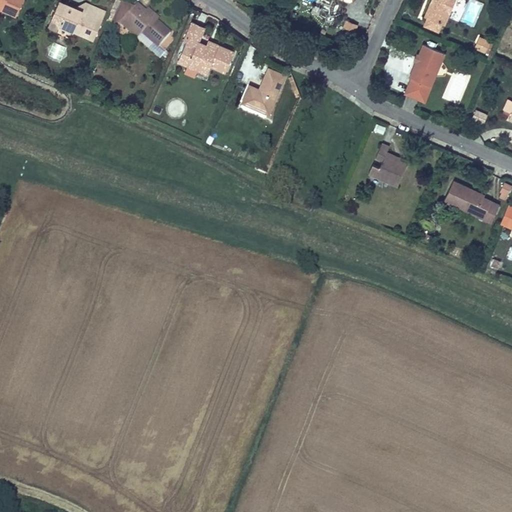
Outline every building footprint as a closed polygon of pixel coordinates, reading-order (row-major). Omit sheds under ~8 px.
[(0,0),(0,7),(15,14),(21,0),(0,0)] [(84,11),(82,10),(59,0),(53,16),(62,20),(60,25),(93,39),(106,10),(88,3),(84,11)] [(430,17),(445,23),(447,24),(457,0),(433,0),(427,16),(430,17)] [(171,32),(157,19),(146,9),(139,2),(121,22),(128,29),(134,23),(142,31),(158,46),(171,32)] [(149,7),(146,9),(157,19),(159,16),(149,7)] [(58,30),(60,25),(62,20),(53,16),(48,26),(58,30)] [(442,30),(445,23),(430,17),(427,24),(442,30)] [(183,38),(187,40),(195,43),(197,39),(203,23),(191,18),(183,38)] [(357,24),(346,19),(343,26),(354,31),(357,24)] [(134,23),(128,29),(137,36),(142,31),(134,23)] [(484,36),(479,46),(487,50),(492,40),(484,36)] [(212,46),(205,43),(197,39),(195,43),(187,40),(179,59),(189,64),(190,60),(210,68),(212,62),(226,68),(234,49),(214,41),(212,46)] [(445,54),(425,45),(421,55),(417,62),(411,78),(413,79),(406,94),(424,102),(430,87),(428,86),(438,62),(441,63),(445,54)] [(189,64),(208,72),(210,68),(190,60),(189,64)] [(252,96),(248,103),(268,112),(285,74),(268,66),(258,88),(249,83),(245,93),(252,96)] [(245,93),(242,100),(248,103),(252,96),(245,93)] [(474,110),(472,120),(485,123),(487,113),(474,110)] [(374,129),(383,132),(386,126),(376,122),(374,129)] [(379,166),(372,164),(368,172),(397,184),(406,161),(385,152),(388,146),(381,143),(376,156),(382,159),(379,166)] [(472,187),(453,179),(444,199),(484,217),(491,200),(483,196),(471,191),(472,187)] [(505,200),(511,184),(504,181),(497,197),(505,200)] [(483,196),(484,193),(472,187),(471,191),(483,196)] [(491,200),(484,217),(491,220),(499,203),(491,200)] [(500,260),(493,257),(490,264),(497,267),(500,260)]
